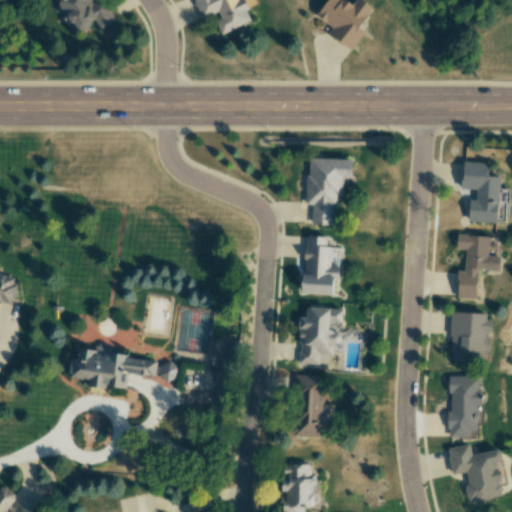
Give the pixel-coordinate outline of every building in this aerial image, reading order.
[(56,0),(78,33),(95,22),(100,30),(116,19),(103,0),(56,0)] [(221,35),(251,21),(246,9),(257,4),(254,0),(193,0),(203,21),(212,17),(221,35)] [(373,8),(361,0),(356,0),(352,5),(345,0),(326,0),(315,15),(332,28),(328,34),(350,51),(364,32),(358,27),(373,8)] [(352,159),(307,158),(306,204),(312,204),(311,224),(333,225),(334,196),(342,197),(343,178),(351,178),(352,159)] [(496,223),(499,177),(488,176),(488,163),(462,161),(460,189),(476,190),(475,200),(469,199),(467,221),(496,223)] [(488,236),(456,234),(455,249),(464,249),(463,271),(458,271),(456,298),(475,299),(477,269),(498,270),(499,256),(487,256),(488,236)] [(332,294),(333,278),(338,278),(339,266),(332,266),(333,247),(326,246),(326,237),(305,236),(302,292),(332,294)] [(0,301),(12,305),(16,288),(12,277),(0,274),(0,301)] [(341,309),(306,308),(306,317),(299,317),(297,363),(329,364),(329,355),(333,356),(333,343),(340,343),(341,309)] [(490,314),(452,312),(449,360),(488,362),(489,334),(490,314)] [(156,360),(110,354),(111,344),(98,343),(98,350),(78,348),(77,359),(69,358),(67,376),(88,379),(87,385),(124,390),(127,373),(154,377),(156,360)] [(174,383),(178,366),(162,362),(157,379),(174,383)] [(321,437),(323,376),(295,375),(293,436),(321,437)] [(469,437),(469,430),(476,430),(476,405),(480,405),(480,376),(449,376),(449,413),(447,413),(447,437),(469,437)] [(447,448),(451,475),(465,473),(469,502),(502,497),(497,463),(502,463),(500,450),(470,454),(469,444),(447,448)] [(315,507),(314,473),(310,473),(310,463),(283,464),(283,479),(280,479),(280,511),(304,511),(304,507),(315,507)]
